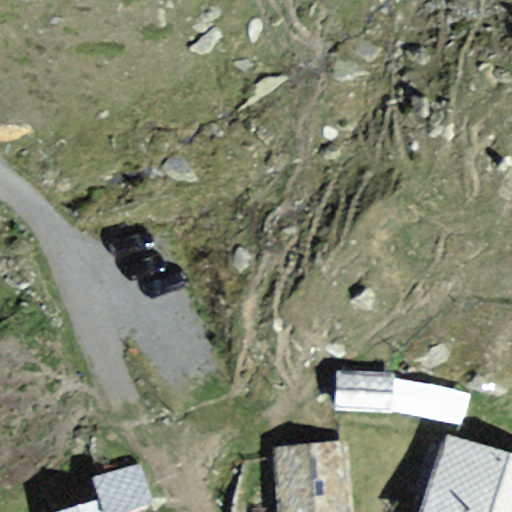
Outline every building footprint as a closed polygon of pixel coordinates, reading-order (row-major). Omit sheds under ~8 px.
[(394,379),(336,379),(336,418),(394,418),(394,379)] [(511,511),(511,460),(444,440),(421,511),(511,511)] [(351,511),(346,448),(271,454),(276,511),(351,511)] [(146,511),(150,511),(136,469),(93,483),(103,511),(146,511)] [(99,511),(97,503),(68,511),(99,511)]
